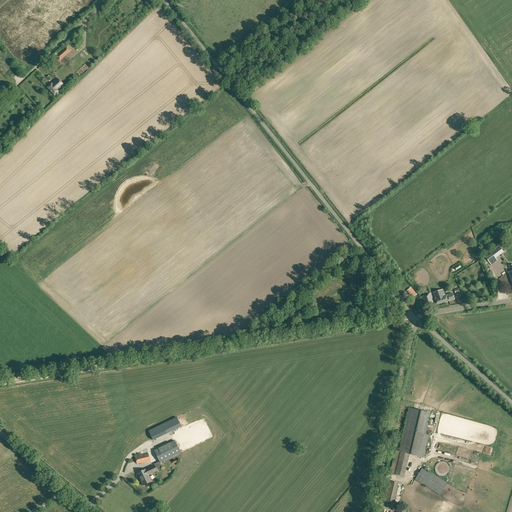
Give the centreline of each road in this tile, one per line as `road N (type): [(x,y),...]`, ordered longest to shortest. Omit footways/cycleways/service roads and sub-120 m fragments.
road 1 (track): [(0,382),(412,316)]
road 2 (unclassified): [(418,320),(165,0)]
road 3 (tertiary): [(371,511),(418,320)]
road 4 (unknown): [(109,0),(0,107)]
road 5 (unclassified): [(511,402),(418,320)]
road 6 (tertiary): [(92,511),(0,432)]
